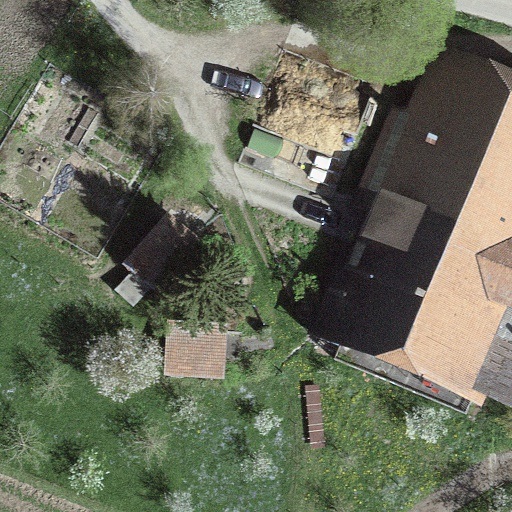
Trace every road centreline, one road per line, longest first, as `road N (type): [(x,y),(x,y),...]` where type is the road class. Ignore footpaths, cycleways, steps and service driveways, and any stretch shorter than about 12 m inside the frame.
road 1 (track): [(101,0),(159,63),(190,118),(246,261),(286,404),(295,511)]
road 2 (track): [(380,0),(511,36)]
